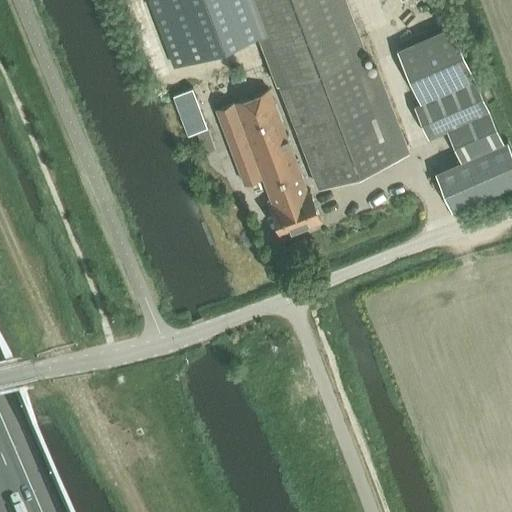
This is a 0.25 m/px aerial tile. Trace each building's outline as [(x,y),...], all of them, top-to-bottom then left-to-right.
[(400,156),(409,153),(386,89),(377,92),(345,0),(247,0),(280,85),(318,187),(400,156)] [(397,51),(420,102),(415,104),(429,135),(447,127),(461,158),(503,139),(489,109),(476,78),(453,26),(397,51)] [(193,87),(173,95),(178,108),(198,100),(193,87)] [(314,222),(320,219),(309,189),(306,190),(268,90),(236,102),(217,109),(244,182),(263,175),(272,197),(268,199),(281,234),(305,225),(309,227),(312,226),(314,222)] [(178,108),(183,121),(203,114),(198,100),(178,108)] [(203,114),(183,121),(189,135),(208,127),(203,114)] [(208,130),(197,133),(204,153),(215,149),(208,130)] [(511,149),(508,140),(435,171),(444,193),(452,210),(511,184),(511,149)] [(73,511),(60,483),(30,414),(21,393),(12,371),(0,343),(0,353),(56,484),(68,511),(73,511)]
